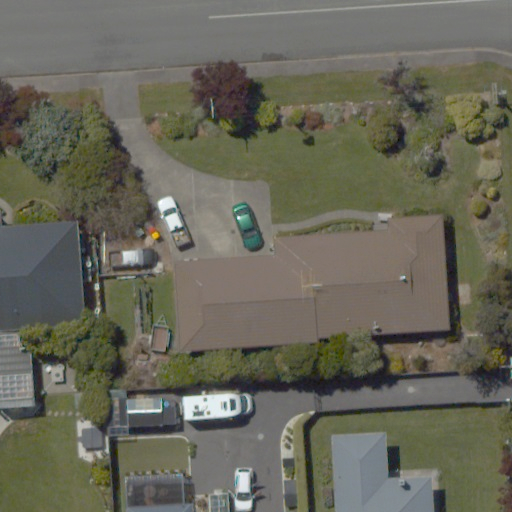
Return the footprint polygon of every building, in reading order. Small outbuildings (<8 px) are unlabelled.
[(0,211),(0,210),(0,330),(85,324),(78,221),(1,226),(0,211)] [(280,250),(176,257),(180,347),(438,323),(430,215),(391,218),(392,230),(279,239),(280,250)] [(126,390),(105,391),(108,437),(129,435),(126,390)] [(102,427),(82,428),(83,448),(103,448),(102,427)] [(387,433),(331,436),(335,511),(432,511),(431,476),(389,478),(387,433)] [(127,507),(126,511),(192,511),(192,503),(127,507)]
